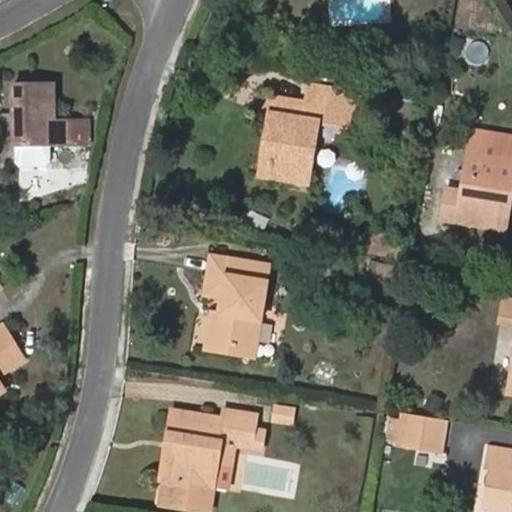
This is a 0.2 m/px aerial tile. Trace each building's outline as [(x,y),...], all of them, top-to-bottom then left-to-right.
[(68,118),(51,118),(50,81),(12,82),(13,146),(16,147),(17,164),(22,169),(48,169),(54,164),(53,146),(68,145),(68,118)] [(366,94),(310,85),(308,100),(325,103),(322,120),(340,122),(339,131),(361,134),(366,94)] [(308,100),(276,95),(274,111),(305,117),(308,100)] [(312,180),(322,120),(325,103),(308,100),(305,117),(274,111),(270,132),(279,134),(272,174),(312,180)] [(68,145),(84,145),(84,118),(68,118),(68,145)] [(270,132),(263,173),(272,174),(279,134),(270,132)] [(447,189),(442,216),(475,222),(477,215),(497,219),(504,181),(511,182),(511,160),(470,153),(463,191),(447,189)] [(475,222),(504,228),(511,184),(511,182),(504,181),(497,219),(477,215),(475,222)] [(235,339),(257,342),(267,267),(209,257),(204,296),(220,298),(218,315),(211,314),(205,349),(232,354),(235,339)] [(0,290),(8,285),(0,272),(0,290)] [(511,297),(505,296),(502,314),(511,315),(511,365),(508,389),(511,389),(511,297)] [(0,388),(0,374),(23,360),(3,328),(0,329),(0,390),(1,390),(0,388)] [(232,354),(254,358),(257,342),(235,339),(232,354)] [(274,423),(294,427),(297,409),(277,405),(274,423)] [(255,413),(225,408),(224,413),(255,419),(255,413)] [(207,511),(216,459),(220,440),(234,442),(260,447),(262,433),(253,431),(254,426),(255,419),(224,413),(224,418),(171,409),(168,432),(176,434),(164,504),(207,511)] [(399,443),(440,449),(445,416),(403,409),(399,443)] [(156,502),(164,504),(176,434),(168,432),(156,502)] [(216,459),(231,462),(234,442),(220,440),(216,459)] [(511,511),(511,449),(489,445),(486,465),(490,465),(497,467),(494,480),(488,479),(485,504),(511,508),(511,511)] [(490,465),(488,479),(494,480),(497,467),(490,465)]
